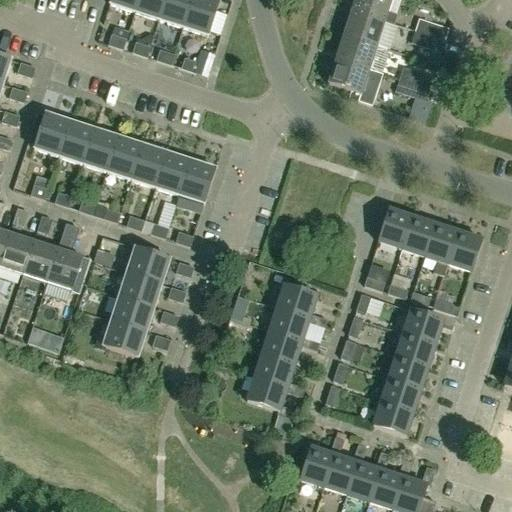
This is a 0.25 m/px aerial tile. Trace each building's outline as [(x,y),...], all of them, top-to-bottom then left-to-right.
[(134,14),(138,0),(111,0),(110,6),(134,14)] [(159,22),(165,0),(138,0),(134,14),(159,22)] [(183,30),(192,0),(165,0),(159,22),(183,30)] [(218,3),(207,0),(192,0),(183,30),(207,38),(218,3)] [(355,0),(351,13),(385,24),(394,27),(398,17),(388,13),(392,0),(355,0)] [(343,37),(377,48),(385,24),(351,13),(343,37)] [(419,22),(415,34),(445,44),(449,32),(419,22)] [(123,52),(126,42),(128,34),(114,30),(109,47),(123,52)] [(441,55),(445,44),(415,34),(412,45),(441,55)] [(369,72),(370,72),(377,48),(343,37),(336,61),(369,72)] [(150,50),(136,46),(133,55),(147,60),(150,50)] [(174,58),(160,54),(157,63),(171,68),(174,58)] [(0,61),(0,87),(1,88),(8,64),(0,61)] [(372,108),(382,76),(370,72),(369,72),(336,61),(328,86),(360,96),(358,104),(372,108)] [(198,66),(185,62),(181,71),(195,76),(198,66)] [(33,72),(19,67),(16,77),(30,82),(33,72)] [(404,70),(400,81),(430,90),(433,79),(404,70)] [(426,104),(430,90),(400,81),(396,94),(426,104)] [(25,97),(11,93),(8,103),(22,107),(25,97)] [(17,122),(3,117),(0,126),(14,131),(17,122)] [(57,160),(68,126),(44,118),(33,153),(57,160)] [(374,140),(379,126),(357,118),(352,133),(374,140)] [(81,168),(92,134),(68,126),(57,160),(81,168)] [(105,176),(116,141),(92,134),(81,168),(105,176)] [(10,145),(0,141),(0,153),(7,155),(10,145)] [(130,183),(141,149),(116,141),(105,176),(130,183)] [(154,191),(165,157),(141,149),(130,183),(154,191)] [(178,199),(189,165),(165,157),(154,191),(178,199)] [(203,207),(212,177),(213,172),(189,165),(178,199),(203,207)] [(46,194),(32,190),(29,199),(43,204),(46,194)] [(71,202),(57,197),(54,207),(67,211),(71,202)] [(94,210),(80,205),(77,215),(91,219),(94,210)] [(27,215),(17,212),(13,226),(22,229),(27,215)] [(119,217),(105,213),(102,222),(116,227),(119,217)] [(401,255),(411,223),(388,216),(377,248),(401,255)] [(51,223),(41,220),(36,234),(46,237),(51,223)] [(142,225),(128,220),(125,230),(139,234),(142,225)] [(424,263),(434,230),(411,223),(401,255),(424,263)] [(82,259),(67,255),(68,252),(70,253),(77,231),(65,227),(57,252),(46,286),(71,294),(82,259)] [(166,232),(152,228),(149,237),(163,242),(166,232)] [(447,270),(458,238),(434,230),(424,263),(436,267),(433,276),(444,279),(446,270),(447,270)] [(0,265),(9,236),(0,233),(0,265)] [(0,271),(22,278),(33,244),(9,236),(0,265),(0,271)] [(192,240),(178,236),(175,245),(189,250),(192,240)] [(481,245),(458,238),(447,270),(471,278),(481,245)] [(46,286),(57,252),(33,244),(22,278),(46,286)] [(134,250),(126,274),(161,286),(169,261),(134,250)] [(193,271),(179,266),(176,276),(190,280),(193,271)] [(153,310),(161,286),(126,274),(118,299),(153,310)] [(383,288),(366,283),(363,291),(380,297),(383,288)] [(407,296),(390,290),(387,299),(404,305),(407,296)] [(185,295),(171,291),(168,301),(182,305),(185,295)] [(275,319),(307,329),(324,335),(327,325),(310,320),(316,302),(284,291),(275,319)] [(429,303),(413,298),(410,306),(426,312),(429,303)] [(145,335),(153,310),(118,299),(110,324),(145,335)] [(361,300),(355,317),(364,320),(369,302),(361,300)] [(452,311),(435,305),(432,314),(450,319),(452,311)] [(178,319),(164,315),(161,325),(174,329),(178,319)] [(410,316),(403,339),(435,349),(443,326),(410,316)] [(303,343),(307,329),(275,319),(268,341),(300,352),(316,357),(319,348),(303,343)] [(362,326),(353,323),(348,341),(356,343),(362,326)] [(137,360),(145,335),(110,324),(102,349),(137,360)] [(170,343),(156,339),(153,349),(167,354),(170,343)] [(428,372),(435,349),(403,339),(395,362),(428,372)] [(295,365),(300,352),(268,341),(260,365),(293,375),(309,380),(312,371),(295,365)] [(354,349),(346,347),(340,363),(349,366),(354,349)] [(421,395),(428,372),(395,362),(388,385),(421,395)] [(288,388),(293,375),(260,365),(253,387),(285,397),(302,402),(305,393),(288,388)] [(338,369),(333,386),(341,389),(347,372),(338,369)] [(413,418),(421,395),(388,385),(380,408),(413,418)] [(281,411),(285,397),(253,387),(247,406),(278,416),(272,435),(288,439),(292,425),(295,426),(298,416),(281,411)] [(331,392),(325,409),(334,412),(339,395),(331,392)] [(406,441),(413,418),(380,408),(373,431),(406,441)] [(329,494),(339,462),(344,445),(335,442),(330,459),(311,453),(300,485),(329,494)] [(351,501),(361,469),(367,453),(358,450),(353,466),(339,462),(329,494),(351,501)] [(374,508),(385,476),(390,460),(380,457),(375,473),(361,469),(351,501),(374,508)] [(385,511),(398,511),(407,483),(412,467),(403,464),(398,481),(385,476),(374,508),(385,511)] [(421,488),(407,483),(398,511),(419,511),(422,502),(426,491),(429,492),(435,475),(426,472),(421,488)] [(429,511),(432,505),(422,502),(419,511),(429,511)]
